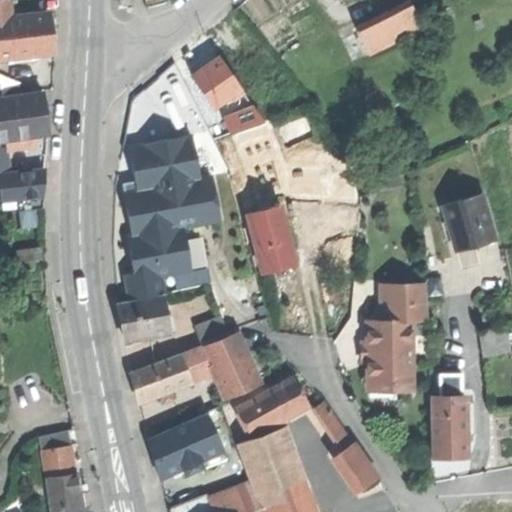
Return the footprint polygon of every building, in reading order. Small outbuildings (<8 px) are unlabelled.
[(0,0),(0,19),(14,18),(11,0),(0,0)] [(357,30),(368,52),(421,25),(410,3),(357,30)] [(0,19),(0,56),(54,52),(52,33),(50,15),(14,18),(0,19)] [(194,75),(215,106),(241,89),(220,58),(204,69),(194,75)] [(0,98),(0,97),(0,136),(10,136),(34,133),(48,132),(46,113),(44,94),(0,98)] [(254,108),(237,114),(242,129),(262,121),(254,108)] [(225,118),(231,133),(242,129),(237,114),(225,118)] [(129,144),(137,185),(202,175),(193,132),(129,144)] [(35,145),(34,133),(10,136),(11,147),(35,145)] [(0,147),(0,172),(10,171),(7,147),(0,148),(0,147)] [(232,167),(241,206),(275,198),(266,159),(232,167)] [(43,168),(15,171),(18,196),(19,210),(47,207),(43,168)] [(0,197),(18,196),(15,171),(10,171),(0,172),(0,197)] [(355,171),(333,173),(336,208),(358,207),(355,171)] [(122,189),(130,236),(188,227),(222,220),(214,173),(202,175),(137,185),(122,189)] [(453,250),(491,243),(482,196),(443,203),(447,224),(453,250)] [(268,208),(247,213),(248,216),(262,272),(279,267),(294,264),(279,205),(268,208)] [(130,236),(135,269),(165,264),(167,275),(195,271),(188,227),(130,236)] [(16,250),(17,262),(41,260),(40,248),(16,250)] [(123,272),(128,299),(163,292),(170,291),(167,275),(165,264),(135,269),(123,272)] [(368,358),(368,380),(387,380),(394,388),(412,388),(412,320),(427,320),(427,285),(381,285),(382,320),(368,320),(368,343),(370,343),(370,349),(371,358),(368,358)] [(123,324),(127,340),(171,330),(163,292),(128,299),(119,301),(123,324)] [(195,326),(201,342),(233,330),(227,314),(195,326)] [(480,329),(485,356),(511,352),(507,325),(480,329)] [(204,345),(226,396),(260,382),(239,330),(204,345)] [(195,348),(181,353),(184,363),(198,358),(195,348)] [(135,387),(140,400),(191,381),(184,363),(181,353),(130,372),(135,387)] [(236,409),(250,436),(308,404),(301,391),(293,377),(270,389),(267,383),(250,392),(254,399),(236,409)] [(369,388),(394,388),(387,380),(368,380),(369,388)] [(440,396),(432,396),(433,456),(450,456),(466,456),(465,396),(453,396),(440,396)] [(314,408),(342,450),(353,442),(325,401),(314,408)] [(156,458),(161,476),(221,449),(206,413),(150,437),(156,458)] [(238,443),(257,495),(302,479),(282,426),(238,443)] [(41,450),(45,449),(72,446),(70,433),(39,436),(41,450)] [(342,450),(338,452),(362,487),(377,477),(353,442),(342,450)] [(45,449),(49,477),(75,474),(72,446),(45,449)] [(468,469),(467,457),(441,458),(441,470),(468,469)] [(47,477),(51,511),(82,511),(82,506),(80,494),(79,486),(77,473),(75,474),(49,477),(47,477)] [(314,511),(302,479),(257,495),(263,511),(314,511)] [(250,485),(209,500),(212,511),(247,511),(258,508),(250,485)] [(89,493),(80,494),(82,506),(91,504),(89,493)] [(169,508),(170,511),(212,511),(209,500),(207,496),(169,508)]
